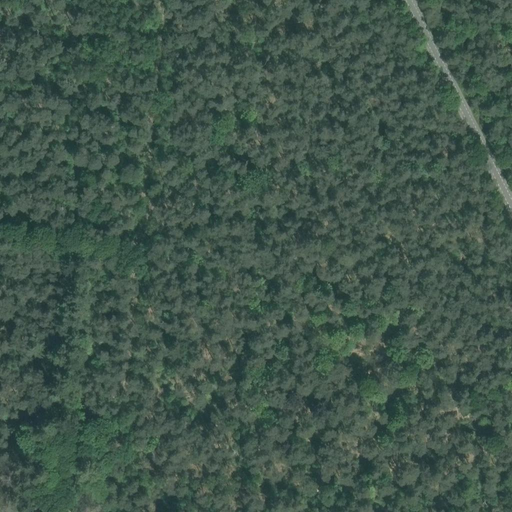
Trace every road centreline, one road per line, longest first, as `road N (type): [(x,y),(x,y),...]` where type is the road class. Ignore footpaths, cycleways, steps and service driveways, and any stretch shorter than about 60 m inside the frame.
road 1 (track): [(134,235),(111,511)]
road 2 (tertiary): [(511,205),(409,0)]
road 3 (track): [(134,235),(0,217)]
